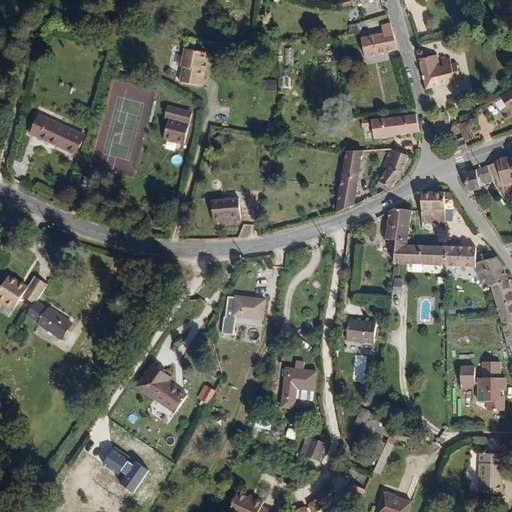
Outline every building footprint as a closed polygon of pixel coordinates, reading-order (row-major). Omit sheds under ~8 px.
[(339,0),(340,2),(342,9),(349,8),(347,0),(339,0)] [(377,37),(354,45),(360,62),(391,53),(383,28),(376,30),(377,37)] [(283,64),(293,64),(294,48),(284,48),(283,64)] [(200,70),(201,64),(203,54),(182,49),(178,68),(180,69),(177,84),(199,88),(202,71),(200,70)] [(442,64),(440,53),(423,55),(429,86),(464,81),(461,61),(454,62),(454,57),(446,58),(446,64),(442,64)] [(276,91),(277,79),(265,79),(264,90),(276,91)] [(511,91),(497,100),(503,112),(506,113),(511,110),(511,109),(511,91)] [(166,119),(164,124),(185,128),(186,125),(183,124),(186,113),(165,107),(161,117),(166,119)] [(436,113),(441,133),(453,126),(449,110),(436,113)] [(85,135),(39,114),(31,132),(76,154),(85,135)] [(412,134),(408,117),(352,128),(353,133),(363,131),(366,143),(412,134)] [(185,128),(164,124),(160,139),(180,145),(185,128)] [(468,136),(463,138),(464,140),(463,141),(464,146),(471,144),(468,136)] [(463,141),(454,144),(456,150),(464,148),(464,146),(463,141)] [(369,188),(379,193),(386,189),(393,177),(401,159),(382,153),(375,171),(380,174),(369,188)] [(339,155),(329,215),(342,210),(347,207),(356,155),(339,155)] [(498,177),(510,197),(511,192),(511,158),(507,160),(505,163),(491,166),(498,177)] [(262,161),(261,171),(269,171),(270,161),(262,161)] [(485,180),(498,177),(491,166),(468,174),(475,196),(488,193),(485,180)] [(449,223),(446,195),(425,195),(423,196),(425,224),(449,223)] [(217,218),(235,216),(233,199),(206,202),(209,222),(217,221),(217,218)] [(479,208),(486,217),(489,214),(482,206),(479,208)] [(403,244),(413,245),(414,214),(400,210),(393,214),(392,243),(403,244)] [(411,267),(452,269),(452,249),(413,248),(413,245),(403,244),(400,267),(411,267)] [(511,291),(511,282),(505,268),(501,267),(496,260),(479,265),(479,250),(452,249),(452,269),(479,270),(485,284),(491,283),(496,292),(511,291)] [(501,267),(505,268),(500,259),(496,260),(501,267)] [(35,304),(46,287),(34,279),(27,289),(25,293),(17,287),(19,285),(9,277),(1,289),(0,288),(0,303),(12,312),(21,299),(33,306),(35,304)] [(401,292),(402,278),(394,277),(392,291),(401,292)] [(25,293),(27,289),(19,285),(17,287),(25,293)] [(511,291),(496,292),(510,333),(511,332),(511,291)] [(247,314),(276,317),(278,300),(248,296),(248,298),(240,298),(239,311),(247,311),(247,314)] [(33,306),(27,317),(38,324),(37,326),(60,342),(71,327),(48,311),(46,312),(35,304),(33,306)] [(275,323),(276,317),(247,314),(246,319),(275,323)] [(383,327),(357,324),(355,345),(381,348),(383,327)] [(476,378),(477,402),(501,401),(501,391),(505,391),(504,361),(482,362),(482,378),(476,378)] [(460,386),(475,386),(474,365),(459,366),(460,386)] [(178,378),(161,367),(146,389),(184,414),(195,397),(176,384),(178,378)] [(321,404),(323,375),(313,374),(313,371),(306,370),(306,373),(295,372),(290,412),(303,413),(304,402),(321,404)] [(207,403),(215,390),(204,384),(197,397),(207,403)] [(209,407),(218,413),(225,400),(215,395),(209,407)] [(167,424),(173,415),(160,406),(154,415),(167,424)] [(382,425),(384,418),(371,415),(369,421),(382,425)] [(395,422),(384,418),(382,425),(394,429),(395,422)] [(394,429),(402,432),(405,424),(395,422),(394,429)] [(391,475),(408,436),(401,435),(385,472),(391,475)] [(321,448),(317,457),(329,463),(337,445),(325,440),(321,448)] [(508,474),(510,473),(511,454),(488,453),(487,493),(510,494),(510,482),(508,482),(508,474)] [(128,490),(140,497),(145,489),(133,482),(128,490)] [(358,503),(369,508),(377,491),(366,485),(358,503)] [(418,511),(422,504),(395,494),(388,511),(418,511)] [(276,505),(266,501),(264,504),(260,501),(250,496),(242,511),(280,511),(281,511),(274,508),(276,505)]
